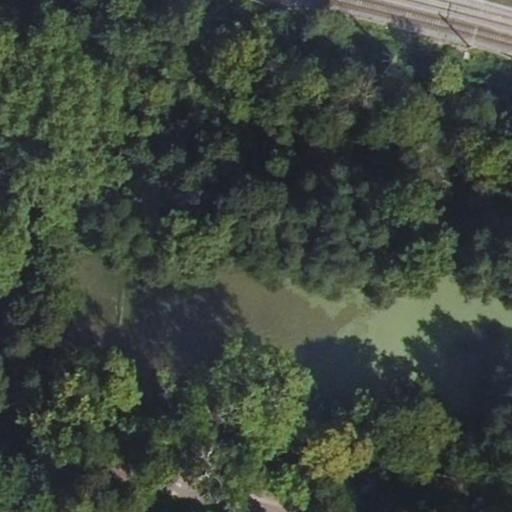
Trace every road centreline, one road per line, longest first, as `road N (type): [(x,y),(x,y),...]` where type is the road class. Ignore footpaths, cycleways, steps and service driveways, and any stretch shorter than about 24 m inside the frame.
road 1 (track): [(0,394),(9,421),(51,449),(267,511)]
road 2 (track): [(0,139),(22,225),(0,324)]
